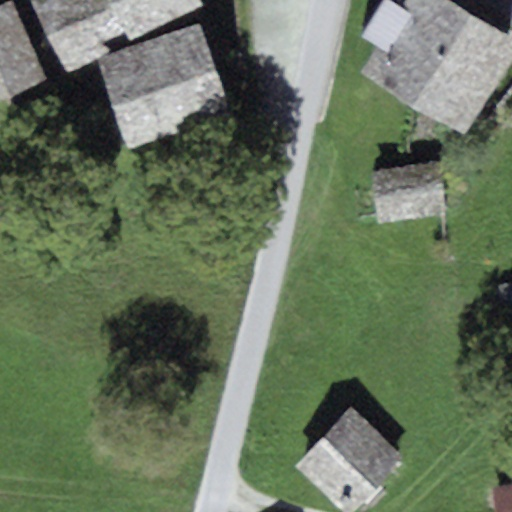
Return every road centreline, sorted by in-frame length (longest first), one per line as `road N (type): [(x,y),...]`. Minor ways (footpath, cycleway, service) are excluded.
road 1 (residential): [(322,0),(206,511)]
road 2 (track): [(0,492),(240,511)]
